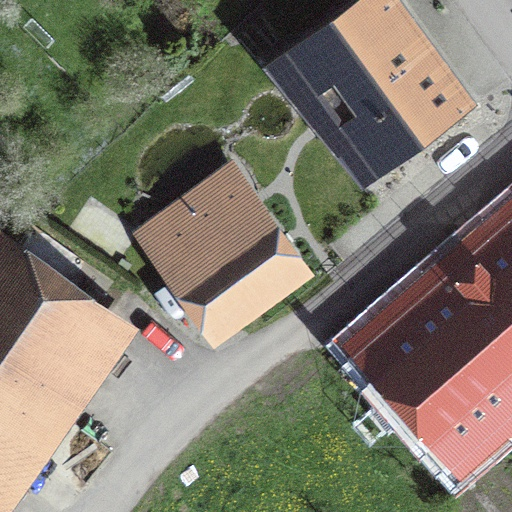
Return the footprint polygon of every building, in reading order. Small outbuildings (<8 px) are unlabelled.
[(400,0),(354,0),(267,64),(360,189),(477,102),(400,0)] [(389,236),(339,168),(267,220),(317,288),(389,236)] [(133,243),(214,361),(317,288),(267,220),(236,173),(133,243)] [(511,207),(332,361),(452,501),(511,449),(511,207)] [(0,482),(113,324),(0,243),(0,482)]
